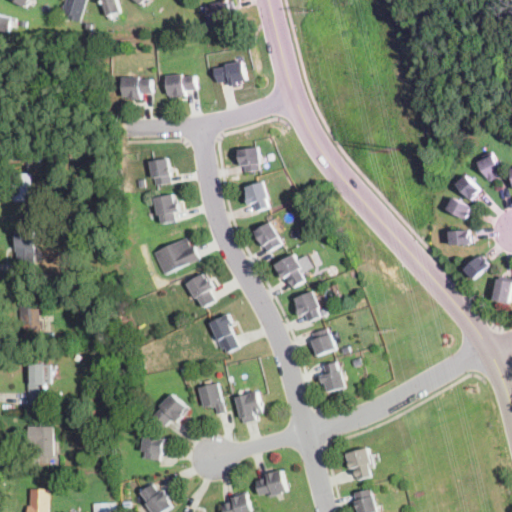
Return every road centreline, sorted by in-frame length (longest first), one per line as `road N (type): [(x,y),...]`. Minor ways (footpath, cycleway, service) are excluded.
road 1 (tertiary): [(511,406),(474,325),(314,138),(269,0)]
road 2 (residential): [(328,511),(284,346),(219,224),(201,126)]
road 3 (residential): [(216,457),(363,414),(490,351)]
